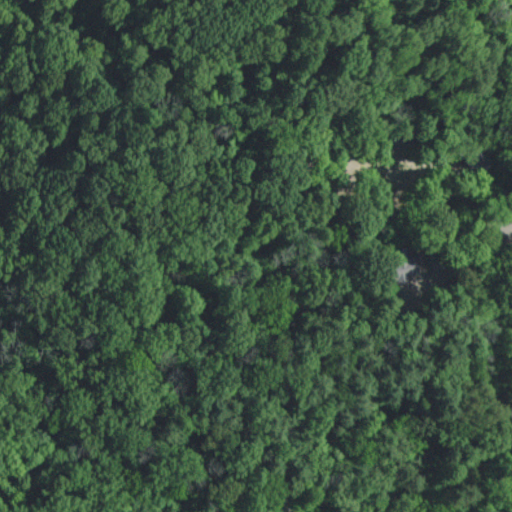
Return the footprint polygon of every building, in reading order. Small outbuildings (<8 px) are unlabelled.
[(301,126),(270,131),(267,113),(279,111),(278,106),(289,104),(290,110),(298,108),(301,126)] [(409,146),(412,131),(382,124),(378,139),(409,146)] [(482,174),(490,159),(480,153),(483,148),(475,143),(473,148),(463,143),(455,158),(482,174)] [(282,199),(279,170),(260,172),(262,182),(255,183),(256,192),(264,191),(265,201),(282,199)] [(416,275),(412,258),(405,260),(402,248),(387,252),(390,264),(380,266),(384,282),(416,275)] [(431,269),(442,267),(439,254),(428,256),(431,269)] [(383,310),(386,318),(374,323),(371,314),(383,310)] [(256,474),(273,500),(286,491),(269,465),(256,474)]
